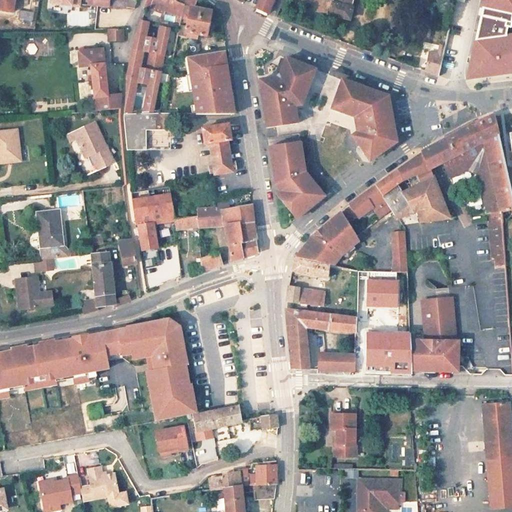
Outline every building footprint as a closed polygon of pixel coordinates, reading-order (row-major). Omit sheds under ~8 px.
[(0,0),(0,11),(11,13),(13,0),(0,0)] [(146,0),(143,7),(150,10),(153,3),(165,7),(163,12),(181,18),(183,7),(165,0),(146,0)] [(184,0),(183,7),(181,18),(178,35),(183,35),(183,32),(205,36),(210,12),(192,9),(196,0),(184,0)] [(259,0),(256,9),(267,14),(272,0),(259,0)] [(332,0),(332,3),(331,3),(327,15),(347,20),(351,0),(332,0)] [(454,0),(444,47),(437,76),(453,82),(453,81),(457,63),(464,32),(465,32),(468,18),(463,17),(466,0),(454,0)] [(471,0),(469,10),(476,11),(478,0),(471,0)] [(511,0),(483,0),(477,30),(505,35),(506,28),(509,29),(511,23),(511,0)] [(165,7),(153,3),(150,10),(162,14),(163,12),(165,7)] [(32,22),(32,11),(18,10),(17,21),(32,22)] [(152,71),(156,54),(163,56),(169,28),(159,26),(156,40),(145,38),(148,24),(138,21),(133,36),(131,43),(130,47),(129,49),(146,52),(143,69),(127,66),(126,71),(123,114),(129,114),(135,84),(146,86),(140,114),(150,114),(159,73),(152,71)] [(121,42),(121,30),(107,30),(107,42),(121,42)] [(468,73),(472,79),(511,73),(511,35),(510,36),(505,35),(477,30),(468,73)] [(24,42),(23,56),(35,56),(36,42),(24,42)] [(425,72),(437,76),(444,47),(439,46),(437,54),(429,53),(425,72)] [(143,69),(146,52),(129,49),(128,58),(127,61),(126,63),(127,66),(143,69)] [(101,51),(78,54),(79,69),(90,68),(94,112),(119,110),(119,101),(111,102),(106,97),(103,65),(101,51)] [(223,52),(189,58),(190,65),(194,68),(196,75),(191,76),(193,92),(196,107),(198,106),(199,115),(227,115),(226,106),(230,105),(227,92),(232,91),(228,66),(226,67),(223,52)] [(189,58),(185,58),(188,76),(191,76),(196,75),(194,68),(190,65),(189,58)] [(314,70),(285,59),(282,68),(279,76),(275,78),(258,81),(261,100),(262,111),(265,129),(296,124),(294,107),(301,106),(314,70)] [(386,97),(340,79),(329,108),(357,119),(362,130),(352,137),(370,161),(397,143),(386,97)] [(444,107),(445,113),(453,112),(451,105),(444,107)] [(196,107),(191,107),(192,114),(196,114),(197,115),(199,115),(198,106),(196,107)] [(145,131),(170,130),(169,114),(162,114),(150,114),(140,114),(129,114),(123,114),(122,119),(126,152),(145,151),(145,131)] [(423,152),(430,170),(441,164),(447,179),(465,172),(477,175),(484,205),(497,202),(500,212),(511,208),(511,198),(506,172),(504,164),(493,115),(470,124),(421,151),(421,153),(423,152)] [(93,123),(71,133),(75,141),(83,159),(89,157),(96,171),(112,164),(93,123)] [(227,126),(202,130),(204,145),(209,144),(214,175),(231,172),(226,141),(230,140),(227,126)] [(0,132),(0,163),(20,161),(16,131),(0,132)] [(69,144),(75,141),(71,133),(65,136),(69,144)] [(276,194),(283,203),(296,220),(324,197),(299,168),(303,164),(299,142),(268,147),(274,186),(279,192),(276,194)] [(394,215),(395,214),(408,204),(401,194),(409,189),(403,180),(415,175),(419,184),(433,177),(430,170),(423,152),(421,153),(375,186),(391,209),(394,215)] [(420,222),(449,218),(446,211),(433,177),(419,184),(409,189),(401,194),(408,204),(395,214),(398,219),(413,212),(417,212),(420,222)] [(391,209),(375,186),(349,204),(359,218),(373,207),(380,218),(391,209)] [(134,225),(137,226),(153,224),(173,220),(169,187),(130,193),(134,225)] [(228,201),(214,204),(214,209),(216,208),(216,212),(229,210),(228,201)] [(252,206),(236,209),(243,258),(257,254),(252,206)] [(231,262),(243,258),(236,209),(229,210),(216,212),(216,208),(214,209),(196,210),(196,217),(197,227),(197,228),(224,226),(231,262)] [(453,210),(446,211),(449,218),(455,218),(453,210)] [(58,211),(37,213),(40,247),(37,248),(39,260),(65,257),(65,253),(62,245),(58,211)] [(311,236),(296,258),(327,265),(333,266),(340,256),(359,240),(357,236),(341,212),(311,236)] [(502,240),(501,223),(500,212),(491,213),(493,241),(494,259),(503,259),(502,240)] [(491,213),(486,214),(489,260),(494,259),(493,241),(491,213)] [(176,230),(197,227),(196,217),(174,220),(176,230)] [(157,249),(153,224),(137,226),(141,251),(157,249)] [(391,233),(393,273),(407,273),(404,232),(391,233)] [(97,308),(114,306),(114,302),(106,235),(89,237),(91,254),(95,299),(96,308),(97,308)] [(135,265),(131,241),(118,242),(122,266),(135,265)] [(201,272),(219,266),(215,254),(200,259),(201,272)] [(326,279),(327,265),(296,258),(295,258),(292,272),(326,279)] [(15,263),(16,275),(33,273),(33,261),(15,263)] [(407,273),(396,273),(397,286),(408,286),(407,273)] [(37,278),(15,280),(18,311),(40,308),(40,307),(53,305),(51,294),(38,295),(37,278)] [(287,302),(311,305),(312,290),(289,286),(287,293),(287,302)] [(312,290),(311,305),(323,307),(325,292),(312,290)] [(114,302),(114,306),(114,307),(130,301),(128,295),(114,302)] [(96,308),(95,299),(81,302),(83,313),(83,315),(97,311),(97,308),(96,308)] [(426,341),(410,341),(411,367),(411,370),(421,371),(421,367),(433,367),(433,371),(451,372),(456,372),(456,367),(457,342),(454,342),(453,299),(422,301),(426,341)] [(367,301),(366,323),(382,323),(398,323),(398,302),(367,301)] [(333,303),(332,312),(349,314),(350,310),(346,310),(347,305),(333,303)] [(286,309),(287,329),(305,328),(356,332),(356,318),(286,309)] [(0,350),(0,394),(8,393),(25,389),(24,386),(40,383),(56,380),(56,383),(77,379),(78,385),(89,383),(88,379),(96,378),(95,372),(109,369),(107,359),(122,356),(131,355),(146,352),(147,357),(150,372),(152,372),(155,391),(152,392),(156,407),(158,406),(161,421),(196,414),(179,325),(176,324),(168,318),(0,350)] [(305,328),(287,329),(288,337),(289,350),(307,349),(305,328)] [(309,370),(307,349),(289,350),(292,369),(309,370)] [(146,352),(131,355),(132,360),(147,357),(146,352)] [(333,357),(333,370),(355,371),(355,355),(333,355),(333,357)] [(333,370),(333,357),(318,356),(317,370),(333,370)] [(385,372),(397,372),(398,367),(398,363),(386,362),(385,372)] [(150,372),(146,373),(150,392),(152,392),(155,391),(152,372),(150,372)] [(56,380),(40,383),(41,389),(57,385),(56,383),(56,380)] [(256,383),(257,402),(268,401),(267,382),(256,383)] [(40,383),(24,386),(25,389),(25,391),(41,389),(40,383)] [(511,456),(511,447),(509,403),(482,406),(486,459),(511,456)] [(156,407),(153,407),(156,421),(161,421),(158,406),(156,407)] [(238,406),(191,416),(195,433),(241,423),(238,406)] [(275,415),(262,417),(263,429),(276,428),(276,415),(275,415)] [(336,430),(336,440),(336,444),(333,444),(333,457),(350,457),(351,446),(354,446),(354,415),(330,415),(330,430),(336,430)] [(182,428),(154,434),(159,454),(169,452),(179,449),(179,452),(187,450),(182,428)] [(202,462),(216,460),(213,438),(199,440),(202,462)] [(511,456),(486,459),(490,508),(511,505),(511,456)] [(275,465),(254,466),(254,476),(251,476),(252,486),(274,485),(275,485),(275,465)] [(90,486),(80,488),(80,493),(82,501),(117,495),(114,475),(106,476),(101,477),(101,474),(100,467),(87,469),(90,486)] [(250,469),(239,470),(239,472),(240,486),(250,486),(252,486),(251,476),(250,469)] [(239,472),(222,474),(222,477),(208,479),(210,490),(223,488),(240,486),(239,472)] [(52,482),(39,484),(42,506),(71,501),(70,495),(80,493),(80,488),(78,475),(67,477),(67,479),(52,482)] [(356,478),(356,511),(374,511),(375,509),(379,509),(379,500),(396,500),(396,478),(356,478)] [(273,499),(274,485),(252,486),(250,486),(250,494),(250,500),(273,499)] [(242,511),(241,494),(240,486),(223,488),(225,511),(242,511)] [(240,486),(241,494),(250,494),(250,486),(240,486)] [(396,506),(396,500),(379,500),(379,509),(375,509),(374,511),(384,511),(385,506),(396,506)]
